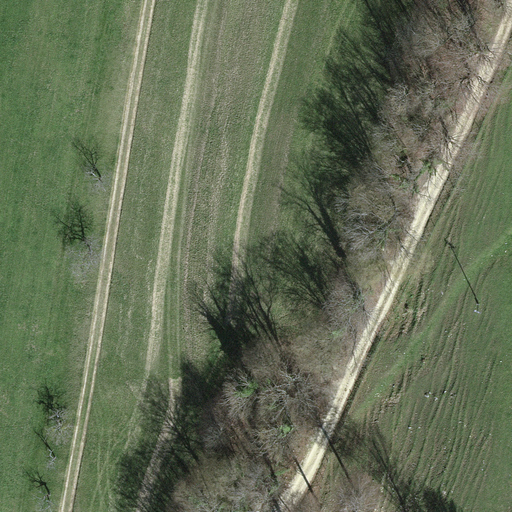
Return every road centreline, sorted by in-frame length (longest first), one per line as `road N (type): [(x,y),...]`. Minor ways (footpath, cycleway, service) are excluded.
road 1 (track): [(511,12),(323,438),(278,511)]
road 2 (track): [(145,0),(63,511)]
